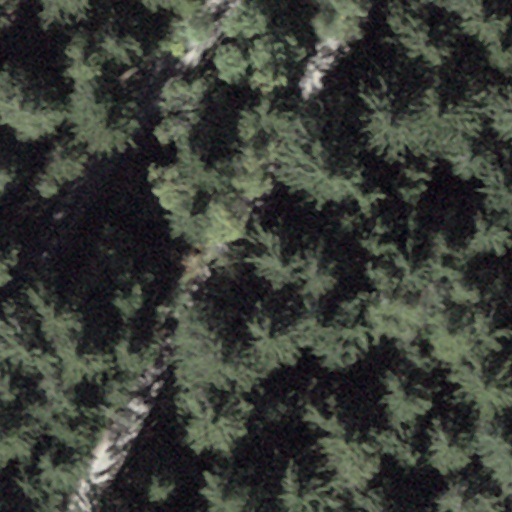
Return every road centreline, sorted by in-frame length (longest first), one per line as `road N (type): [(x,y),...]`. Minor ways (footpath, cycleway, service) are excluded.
road 1 (track): [(97,511),(362,0)]
road 2 (track): [(249,0),(0,317)]
